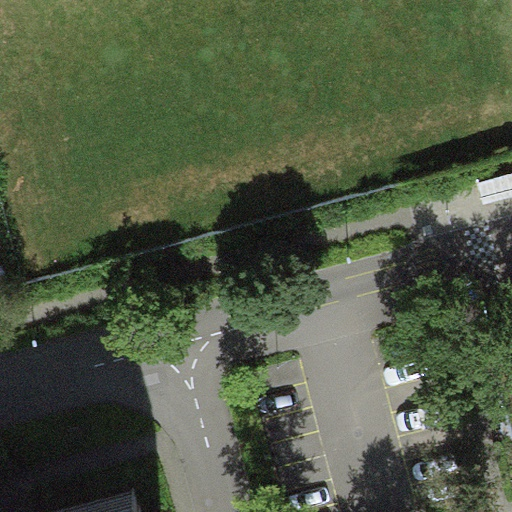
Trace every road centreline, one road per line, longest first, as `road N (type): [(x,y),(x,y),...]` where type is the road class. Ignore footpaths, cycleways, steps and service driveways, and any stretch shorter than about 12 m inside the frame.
road 1 (residential): [(511,248),(161,337)]
road 2 (residential): [(208,511),(161,337)]
road 3 (residential): [(161,337),(0,379)]
